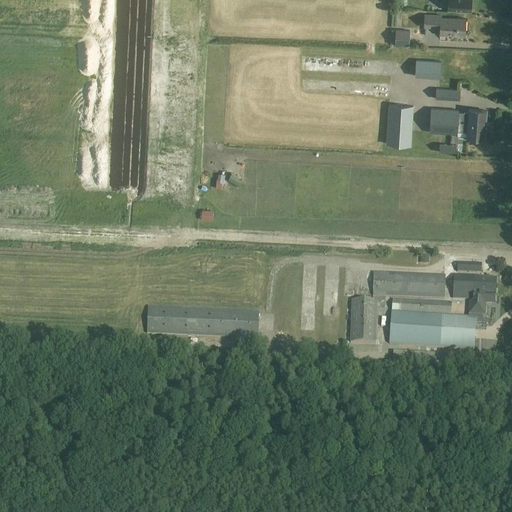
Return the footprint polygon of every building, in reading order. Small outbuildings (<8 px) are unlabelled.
[(454,0),(454,10),(470,11),(470,0),(454,0)] [(445,34),(464,35),(465,19),(441,18),(441,16),(425,15),(424,27),(440,28),(440,35),(445,35),(445,34)] [(396,28),(396,30),(391,30),(391,40),(395,40),(395,43),(409,44),(410,29),(396,28)] [(416,60),(415,76),(439,78),(441,61),(416,60)] [(320,92),(336,92),(336,81),(321,80),(320,92)] [(436,88),(435,99),(459,101),(460,90),(436,88)] [(386,144),(411,146),(414,106),(389,105),(386,144)] [(431,108),(429,132),(457,135),(457,132),(467,132),(466,138),(485,140),(485,131),(487,131),(488,129),(489,125),(487,123),(485,123),(486,112),(486,111),(468,110),(468,114),(458,113),(459,111),(431,108)] [(439,144),(439,152),(455,154),(456,145),(439,144)] [(481,273),(481,264),(457,263),(457,272),(481,273)] [(444,276),(373,273),(373,295),(444,298),(444,276)] [(496,278),(483,277),(481,277),(481,276),(453,275),(452,298),(473,299),(472,302),(469,302),(468,317),(475,317),(475,315),(484,315),(485,312),(486,312),(486,308),(485,307),(485,303),(494,304),(496,278)] [(292,301),(292,282),(284,282),(283,301),(292,301)] [(327,289),(327,318),(342,318),(342,289),(327,289)] [(475,317),(468,317),(450,316),(451,303),(392,299),(389,344),(473,350),(475,317)] [(351,300),(350,343),(375,344),(377,301),(351,300)] [(258,312),(148,307),(147,333),(257,338),(258,312)] [(393,352),(393,362),(393,367),(449,370),(450,355),(393,352)]
